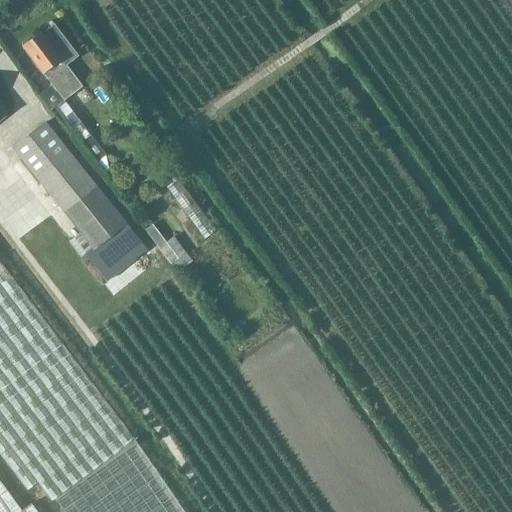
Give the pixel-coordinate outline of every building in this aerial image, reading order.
[(24,47),(53,85),(42,93),(52,110),(83,87),(67,66),(79,56),(55,25),(43,34),(42,33),(24,47)] [(75,99),(67,104),(86,129),(94,123),(75,99)] [(80,121),(70,129),(79,140),(97,161),(106,155),(80,121)] [(14,148),(81,234),(70,242),(83,258),(87,254),(108,281),(147,251),(46,123),(14,148)] [(185,281),(191,276),(185,267),(193,261),(175,236),(167,242),(154,225),(147,230),(185,281)] [(0,260),(0,453),(28,491),(31,488),(38,483),(52,501),(60,511),(186,511),(157,470),(153,464),(135,439),(31,302),(0,260)] [(38,511),(32,504),(23,511),(0,479),(0,511),(38,511)]
